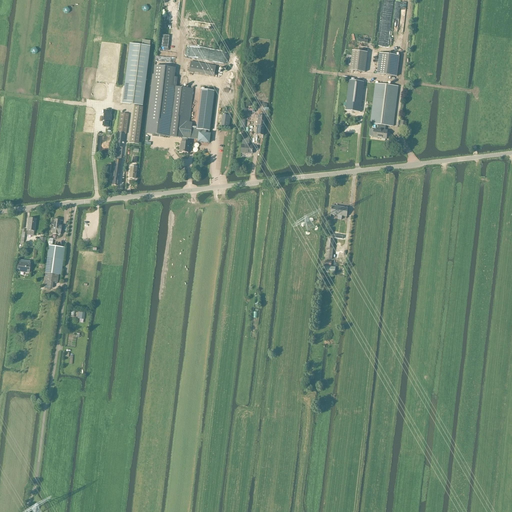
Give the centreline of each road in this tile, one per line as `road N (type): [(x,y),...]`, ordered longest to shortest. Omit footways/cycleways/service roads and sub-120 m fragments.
road 1 (unclassified): [(0,210),(511,152)]
road 2 (track): [(353,511),(387,167)]
road 3 (track): [(405,439),(443,161)]
road 4 (track): [(476,156),(483,89),(429,84),(437,8)]
